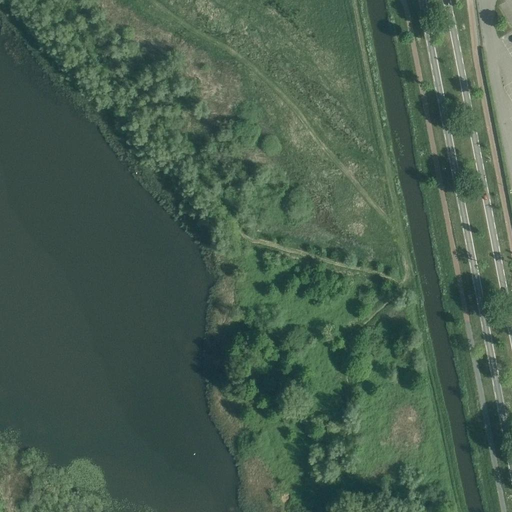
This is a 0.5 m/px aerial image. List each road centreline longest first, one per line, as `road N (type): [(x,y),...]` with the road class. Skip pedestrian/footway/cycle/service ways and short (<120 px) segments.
road 1 (tertiary): [(421,0),(511,462)]
road 2 (tertiary): [(511,326),(447,0)]
